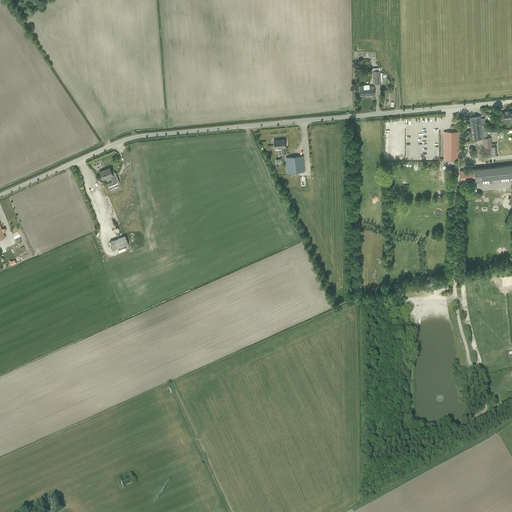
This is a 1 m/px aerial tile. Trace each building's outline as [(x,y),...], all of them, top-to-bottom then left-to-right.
[(372,68),(373,84),(381,84),(380,68),(372,68)] [(359,85),(359,91),(360,96),(374,95),(374,86),(369,86),(369,85),(363,85),(359,85)] [(504,112),(499,112),(500,121),(511,119),(511,110),(508,111),(508,110),(504,110),(504,112)] [(487,132),(486,128),(481,128),(481,123),(482,123),(483,123),(484,122),(484,121),(484,120),(484,119),(480,119),(480,117),(470,118),(470,123),(470,127),(472,140),(480,139),(481,141),(482,141),(482,142),(484,157),(492,156),(491,138),(482,139),(482,133),(487,132)] [(444,137),(443,160),(458,160),(459,137),(459,132),(444,132),(444,137)] [(274,149),(281,148),(282,154),(286,154),(285,148),(284,140),(281,140),(281,141),(278,141),(278,140),(273,141),(274,149)] [(303,156),(286,158),(286,163),(287,170),(304,168),(303,161),(303,156)] [(511,165),(474,169),(475,180),(511,176),(511,165)] [(103,170),(99,172),(102,180),(110,177),(113,184),(119,182),(115,172),(112,173),(109,168),(106,169),(106,170),(104,171),(103,170)] [(474,169),(459,171),(460,182),(475,180),(474,169)] [(120,480),(123,487),(132,483),(129,476),(120,480)]
